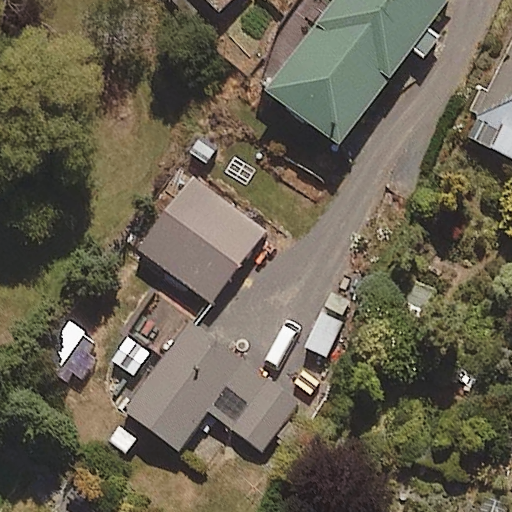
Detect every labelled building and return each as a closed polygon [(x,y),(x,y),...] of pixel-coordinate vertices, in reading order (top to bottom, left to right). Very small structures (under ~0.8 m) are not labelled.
[(205,0),(223,17),(240,0),(205,0)] [(432,34),(456,0),(340,0),(342,1),(271,98),(344,152),(415,57),(426,64),(443,42),(432,34)] [(511,163),(511,48),(464,137),(511,163)] [(214,309),(267,235),(195,183),(142,256),(214,309)] [(425,324),(439,293),(407,279),(393,310),(425,324)] [(329,360),(355,305),(331,293),(305,349),(329,360)] [(262,454),(298,404),(192,328),(127,417),(181,456),(210,416),(262,454)]
